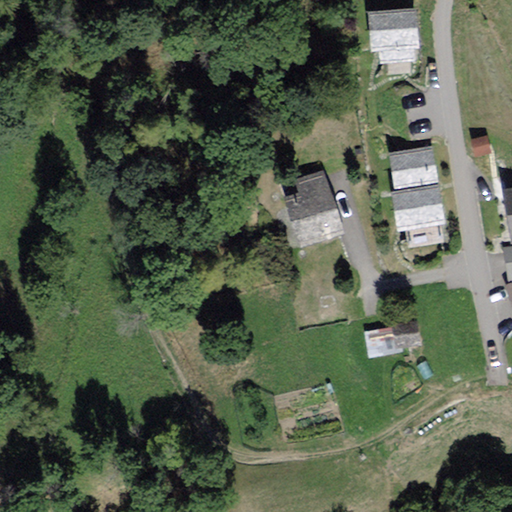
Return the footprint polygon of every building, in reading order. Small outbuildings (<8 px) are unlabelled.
[(414,65),(413,51),(417,50),(415,13),(369,15),(371,54),(379,54),(379,65),(414,65)] [(444,226),(431,150),(391,155),(397,194),(392,193),(397,232),(406,231),(408,249),(442,245),(439,227),(444,226)] [(340,236),(322,176),(283,187),(301,247),(340,236)] [(511,244),(511,192),(502,194),(511,245),(511,244)] [(511,252),(502,253),(504,282),(511,281),(511,252)] [(371,354),(400,351),(399,345),(419,343),(417,323),(368,328),(371,354)]
